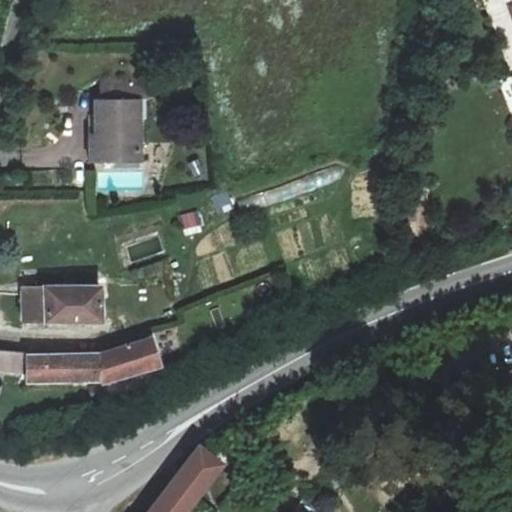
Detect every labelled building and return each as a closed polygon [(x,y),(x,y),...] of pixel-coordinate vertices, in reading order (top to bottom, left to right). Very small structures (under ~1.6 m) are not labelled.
[(100,99),(147,99),(147,73),(99,74),(100,99)] [(148,120),(147,99),(100,99),(93,99),(93,131),(87,131),(87,162),(144,161),(142,119),(148,120)] [(179,214),(182,228),(200,224),(197,210),(179,214)] [(45,324),(106,323),(105,286),(21,286),(21,324),(45,324)] [(0,369),(26,372),(26,385),(103,382),(104,385),(162,367),(154,335),(98,352),(26,353),(0,351),(0,369)] [(200,451),(150,511),(186,511),(222,468),(200,451)]
